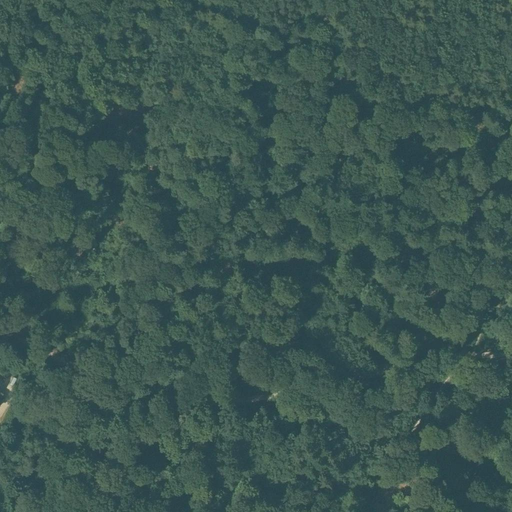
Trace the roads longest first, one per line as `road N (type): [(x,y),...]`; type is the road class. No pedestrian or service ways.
road 1 (track): [(0,321),(114,377),(212,399),(309,392),(511,356)]
road 2 (track): [(328,0),(239,94),(219,130),(295,137),(511,224)]
road 3 (track): [(184,0),(62,275),(0,321)]
road 4 (track): [(62,275),(120,246),(219,130)]
